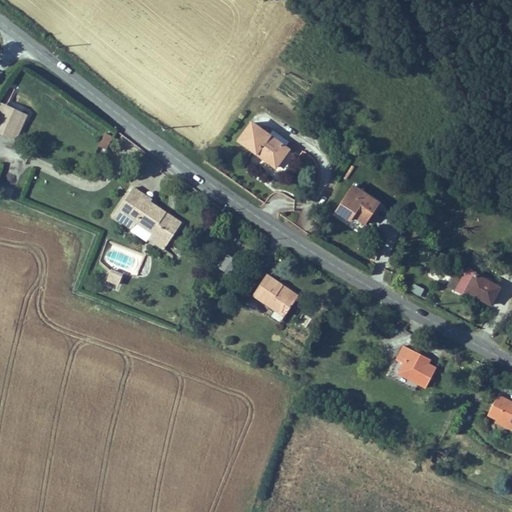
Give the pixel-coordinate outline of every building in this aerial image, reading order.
[(1,103),(0,104),(0,134),(16,141),(29,112),(23,110),(22,112),(1,103)] [(251,120),(236,141),(276,169),(290,149),(251,120)] [(352,185),(334,212),(349,222),(352,217),(354,214),(367,222),(379,203),(352,185)] [(152,233),(168,244),(181,224),(164,213),(166,210),(151,201),(152,199),(133,186),(111,219),(130,231),(136,223),(152,233)] [(166,210),(164,213),(181,224),(183,222),(166,210)] [(354,214),(352,217),(364,226),(367,222),(354,214)] [(152,233),(147,239),(164,250),(168,244),(152,233)] [(228,255),(219,268),(229,274),(237,261),(228,255)] [(467,267),(454,291),(463,295),(464,292),(491,306),(501,287),(474,272),(475,271),(467,267)] [(123,274),(111,269),(105,281),(117,286),(123,274)] [(267,274),(252,296),(283,317),(295,300),(282,291),(285,287),(267,274)] [(410,294),(421,296),(423,287),(411,285),(410,294)] [(285,287),(282,291),(295,300),(298,295),(285,287)] [(417,359),(420,354),(403,346),(396,361),(402,363),(397,374),(427,389),(437,368),(428,364),(417,359)] [(430,360),(420,354),(417,359),(428,364),(430,360)] [(511,401),(498,394),(487,416),(511,428),(511,401)]
